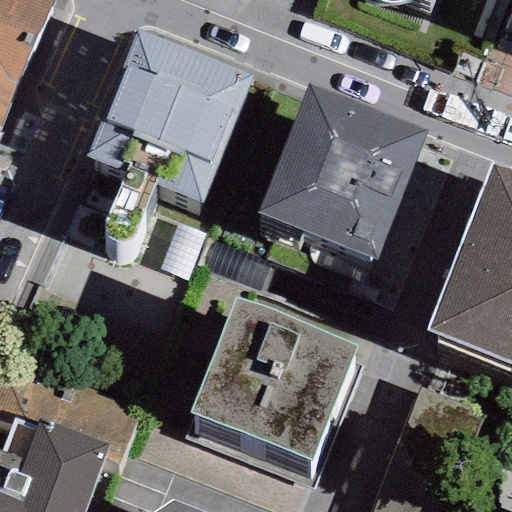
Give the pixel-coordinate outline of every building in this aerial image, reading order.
[(53,0),(0,0),(0,128),(2,129),(53,0)] [(360,0),(364,4),(374,9),(384,9),(393,4),(426,16),(432,0),(360,0)] [(249,98),(135,52),(85,175),(118,189),(127,194),(104,249),(105,256),(108,264),(110,266),(117,267),(123,267),(130,264),(136,258),(140,247),(156,205),(171,211),(201,224),(216,188),(213,187),(249,98)] [(420,149),(302,104),(252,234),(371,279),(420,149)] [(511,191),(492,183),(424,351),(511,386),(511,191)] [(355,366),(235,319),(189,433),(309,481),(355,366)] [(0,376),(0,452),(10,456),(105,493),(120,500),(146,434),(0,376)] [(448,511),(485,413),(417,388),(371,511),(448,511)] [(98,511),(105,493),(10,456),(0,482),(0,511),(98,511)]
